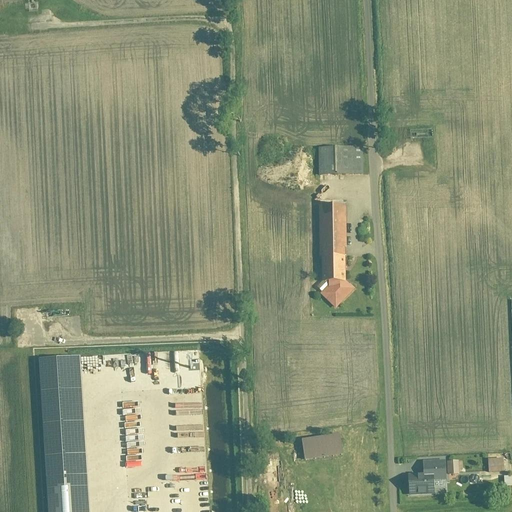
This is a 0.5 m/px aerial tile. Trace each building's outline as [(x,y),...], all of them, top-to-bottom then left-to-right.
[(337,148),(338,175),(363,174),(362,147),(337,148)] [(334,148),(319,149),(319,175),(335,175),(334,148)] [(319,201),(255,202),(256,235),(320,234),(319,206),(319,201)] [(355,289),(345,280),(343,206),(319,206),(320,234),(321,282),(331,282),(320,293),(336,308),(355,289)] [(320,234),(256,235),(256,257),(320,255),(320,234)] [(339,435),(303,441),(306,461),(342,455),(339,435)] [(503,472),(503,459),(487,459),(488,473),(503,472)] [(459,462),(448,462),(449,475),(460,474),(459,462)] [(447,480),(446,463),(423,464),(424,478),(432,478),(432,481),(447,480)] [(409,479),(409,495),(433,494),(432,481),(432,478),(424,478),(409,479)]
